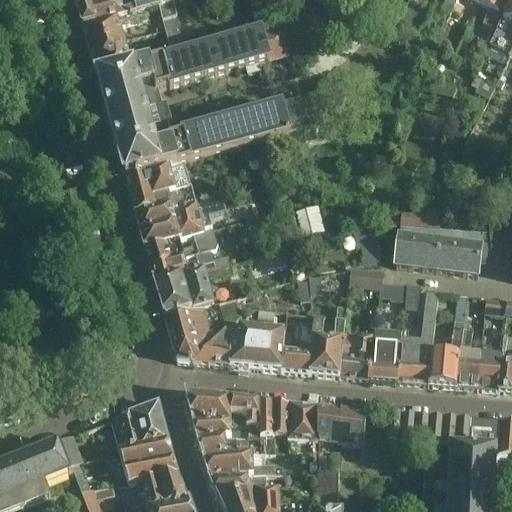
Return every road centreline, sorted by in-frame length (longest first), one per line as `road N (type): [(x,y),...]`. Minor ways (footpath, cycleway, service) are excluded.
road 1 (residential): [(156,378),(53,0)]
road 2 (residential): [(156,378),(511,413)]
road 3 (residential): [(0,443),(156,378)]
road 4 (residential): [(204,511),(170,399),(156,378)]
